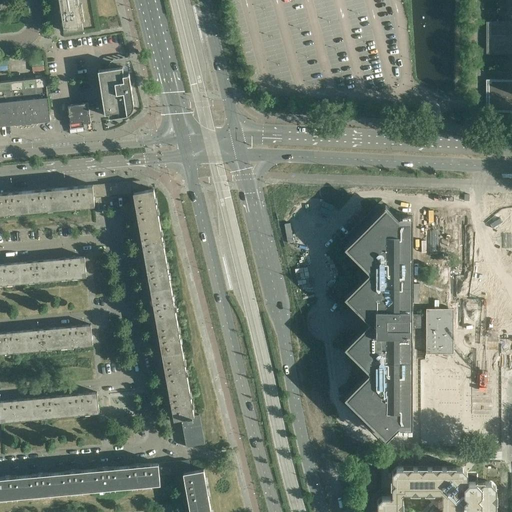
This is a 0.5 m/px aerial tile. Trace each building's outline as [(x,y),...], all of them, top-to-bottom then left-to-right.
[(78,0),(59,0),(64,31),(83,28),(78,0)] [(254,20),(231,26),(234,34),(238,33),(239,39),(235,40),(237,48),(241,47),(243,53),(238,54),(240,62),(245,61),(246,67),(242,68),(244,76),(248,75),(249,81),(245,82),(250,100),(258,98),(257,95),(263,93),(264,97),(293,89),(285,57),(264,62),(254,20)] [(511,21),(487,21),(486,21),(486,53),(511,53),(511,79),(486,79),(486,111),(487,111),(511,111),(511,21)] [(123,66),(98,70),(105,114),(110,113),(110,116),(109,116),(110,117),(125,115),(129,113),(132,111),(132,110),(134,106),(134,104),(134,102),(129,72),(128,73),(128,74),(124,74),(123,66)] [(0,125),(50,120),(46,77),(0,81),(0,125)] [(70,116),(71,125),(91,122),(88,103),(68,105),(69,113),(69,116),(70,116)] [(93,184),(60,187),(62,208),(95,205),(94,196),(93,184)] [(60,187),(27,190),(29,211),(62,208),(60,187)] [(134,192),(134,193),(139,224),(160,221),(154,188),(140,191),(135,192),(134,192)] [(27,190),(0,192),(0,213),(29,211),(27,190)] [(413,425),(413,214),(398,214),(387,203),(345,245),(370,270),(345,295),(370,320),(345,345),(370,370),(346,394),(346,396),(387,437),(399,425),(413,425)] [(160,221),(139,224),(145,257),(165,253),(160,221)] [(165,253),(145,257),(151,289),(171,286),(165,253)] [(85,256),(51,259),(53,279),(86,276),(85,256)] [(51,259),(19,262),(21,282),(53,279),(51,259)] [(0,263),(0,284),(21,282),(19,262),(0,263)] [(171,286),(151,289),(157,321),(177,318),(171,286)] [(454,352),(454,307),(426,307),(427,352),(454,352)] [(416,313),(415,325),(424,325),(425,313),(416,313)] [(177,318),(157,321),(163,354),(183,350),(177,318)] [(91,324),(58,327),(59,347),(93,344),(91,324)] [(58,327),(25,330),(27,350),(59,347),(58,327)] [(25,330),(0,332),(0,352),(27,350),(25,330)] [(183,350),(163,354),(169,386),(188,383),(183,350)] [(492,378),(439,378),(439,432),(492,432),(492,378)] [(194,415),(188,383),(169,386),(174,419),(182,418),(194,416),(194,415)] [(97,391),(64,395),(66,415),(99,412),(97,391)] [(64,395),(31,398),(33,418),(66,415),(64,395)] [(31,398),(0,400),(0,416),(0,421),(33,418),(31,398)] [(194,416),(182,418),(185,438),(203,435),(199,414),(194,415),(194,416)] [(203,435),(185,438),(186,446),(204,443),(203,435)] [(189,460),(182,460),(183,472),(184,472),(183,472),(190,471),(189,460)] [(158,462),(122,466),(124,486),(160,483),(160,474),(158,462)] [(122,466),(89,469),(91,489),(124,486),(122,466)] [(377,507),(376,507),(376,511),(495,511),(496,486),(491,482),(469,482),(467,480),(467,472),(462,467),(456,467),(456,466),(446,466),(446,467),(442,467),(442,466),(432,466),(432,467),(430,467),(427,467),(427,466),(418,466),(418,467),(413,467),(413,466),(403,466),(403,467),(397,467),(392,472),(392,479),(391,479),(391,488),(392,488),(392,494),(390,496),(382,496),(378,501),(378,507),(377,507)] [(197,469),(184,472),(189,505),(210,501),(204,468),(197,469)] [(89,469),(56,472),(58,492),(91,489),(89,469)] [(56,472),(24,475),(26,495),(58,492),(56,472)] [(0,477),(0,497),(26,495),(24,475),(0,477)] [(211,511),(210,501),(189,505),(190,511),(211,511)]
